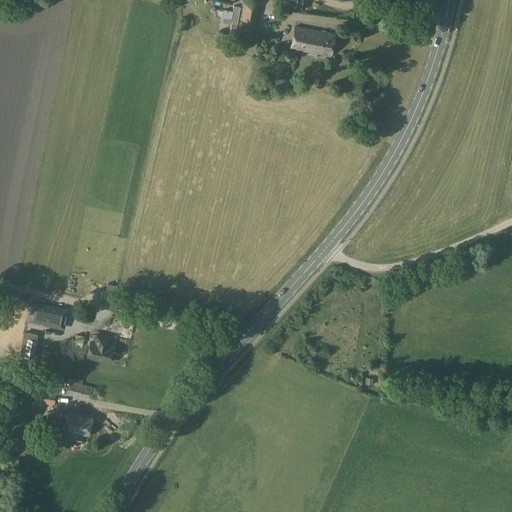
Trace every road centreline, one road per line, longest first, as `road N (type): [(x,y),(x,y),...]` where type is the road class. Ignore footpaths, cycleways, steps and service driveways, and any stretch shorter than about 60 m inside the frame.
road 1 (primary): [(117,511),(165,428),(327,250)]
road 2 (primary): [(327,250),(387,171),(414,118),(434,75),(451,0)]
road 3 (track): [(0,293),(170,325),(235,351)]
road 4 (unclassified): [(511,221),(377,269),(333,259),(327,250)]
